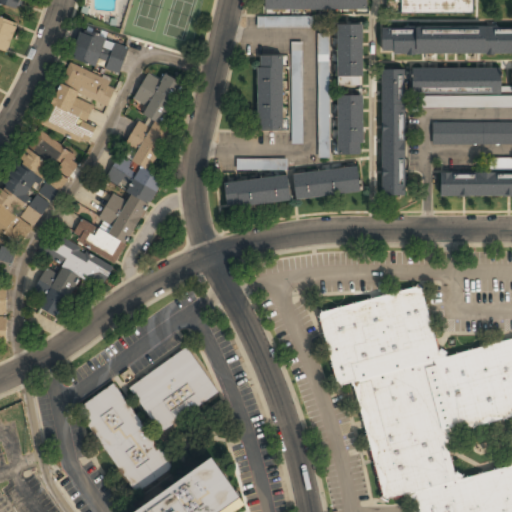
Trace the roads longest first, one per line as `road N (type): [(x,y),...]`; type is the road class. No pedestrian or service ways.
road 1 (residential): [(511,231),(313,234),(240,248),(155,283),(0,380)]
road 2 (residential): [(232,0),(196,186),(211,258),(284,400),(312,511)]
road 3 (residential): [(61,0),(0,131)]
